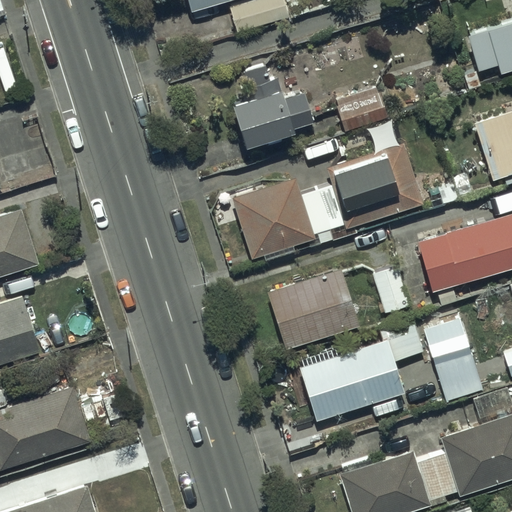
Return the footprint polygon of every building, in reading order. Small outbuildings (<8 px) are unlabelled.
[(184,0),(187,8),(215,0),(184,0)] [(285,15),(280,0),(242,0),(225,5),(232,30),(285,15)] [(511,0),(510,0),(511,5),(511,14),(461,29),(474,68),(492,62),(496,71),(511,65),(511,0)] [(240,91),(223,97),(235,141),(308,118),(299,90),(274,98),(271,88),(277,86),(269,59),(233,70),(240,91)] [(375,86),(333,97),(341,128),(383,117),(375,86)] [(511,106),(470,120),(487,177),(511,168),(511,106)] [(398,138),(322,163),(328,182),(295,193),(309,235),(305,236),(307,244),(353,229),(351,222),(419,200),(398,138)] [(295,193),(290,175),(228,195),(247,255),(257,252),(259,259),(290,249),(287,242),(305,236),(309,235),(295,193)] [(0,271),(33,261),(16,207),(0,211),(0,271)] [(511,210),(414,238),(426,288),(511,263),(511,210)] [(399,262),(369,271),(381,310),(411,301),(399,262)] [(354,323),(335,265),(261,289),(280,347),(354,323)] [(0,358),(35,347),(18,293),(0,298),(0,358)] [(300,361),(294,363),(312,419),(399,391),(389,360),(420,350),(408,313),(373,324),(378,337),(334,351),(332,344),(298,355),(300,361)] [(458,316),(423,327),(444,398),(482,386),(471,351),(468,352),(458,316)] [(67,385),(0,404),(0,463),(83,438),(67,385)] [(511,409),(436,432),(454,491),(511,473),(511,409)] [(348,511),(393,511),(426,502),(427,504),(444,499),(442,492),(451,489),(440,453),(414,460),(410,447),(335,469),(348,511)] [(91,511),(82,481),(0,507),(0,511),(91,511)] [(511,511),(511,506),(495,511),(468,511),(464,499),(439,508),(440,511),(438,511),(511,511)]
